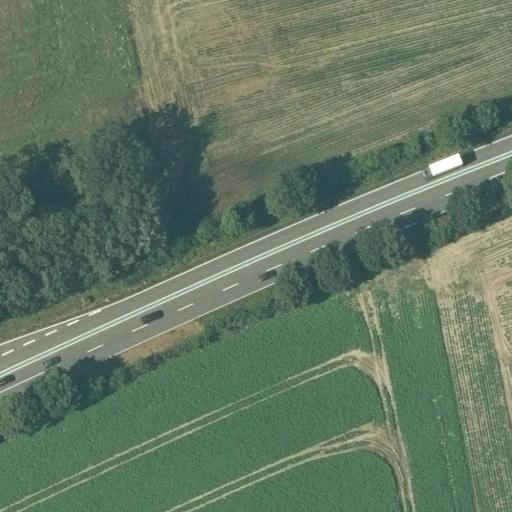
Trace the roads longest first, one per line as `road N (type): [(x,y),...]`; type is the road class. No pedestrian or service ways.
road 1 (trunk): [(0,390),(511,167)]
road 2 (trunk): [(511,142),(312,221),(0,363)]
